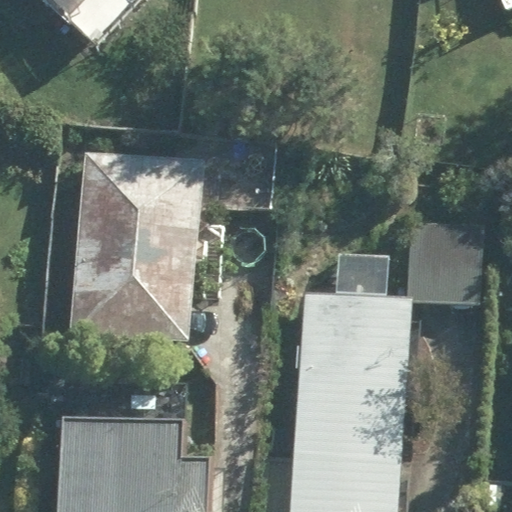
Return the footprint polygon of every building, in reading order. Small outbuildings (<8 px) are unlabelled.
[(39,0),(42,6),(98,58),(152,3),(148,0),(39,0)] [(216,167),(91,159),(80,350),(205,358),(216,167)] [(412,304),(412,313),(487,316),(491,228),(416,225),(412,304)] [(412,304),(306,300),(297,511),(403,511),(412,313),(412,304)] [(195,390),(65,383),(57,511),(219,511),(222,471),(191,469),(195,390)]
